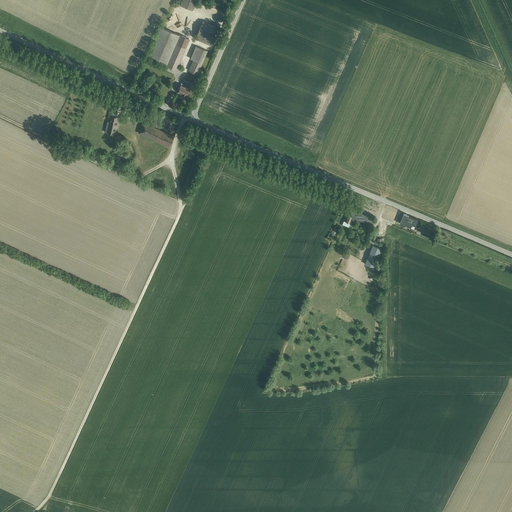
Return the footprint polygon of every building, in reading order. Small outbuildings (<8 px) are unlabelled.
[(181,0),(180,5),(193,10),(196,0),(181,0)] [(201,23),(216,29),(217,26),(203,20),(201,23)] [(216,29),(201,23),(195,38),(209,44),(216,29)] [(161,27),(148,57),(166,65),(177,69),(190,38),(180,34),(179,34),(161,27)] [(193,59),(189,70),(197,73),(207,50),(195,45),(190,58),(193,59)] [(181,83),(177,92),(182,94),(181,95),(185,96),(186,95),(186,96),(188,92),(189,93),(192,84),(183,80),(182,83),(181,83)] [(110,115),(109,119),(109,121),(107,121),(105,132),(115,134),(119,117),(117,117),(110,115)] [(143,122),(138,133),(169,147),(173,136),(143,122)] [(355,209),(350,206),(342,224),(348,227),(350,223),(354,225),(356,219),(359,213),(354,211),(355,209)] [(387,207),(386,211),(388,212),(387,214),(392,216),(392,218),(395,219),(398,212),(387,207)] [(359,213),(356,219),(370,224),(372,218),(359,213)] [(409,215),(404,213),(400,223),(414,229),(418,220),(409,216),(409,215)] [(419,225),(417,229),(427,234),(429,229),(419,225)] [(382,249),(372,245),(365,264),(374,268),(382,249)]
